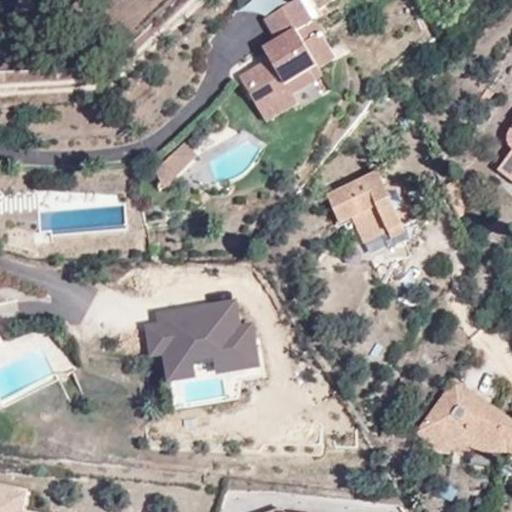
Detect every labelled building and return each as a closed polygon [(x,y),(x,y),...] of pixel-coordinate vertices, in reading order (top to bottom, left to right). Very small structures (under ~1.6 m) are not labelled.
[(338,59),(300,0),(298,0),(263,21),(275,41),(263,49),(270,59),(239,78),(268,123),(300,104),(295,95),(324,76),(321,70),(338,59)] [(511,181),(511,125),(510,128),(510,137),(511,138),(511,149),(496,167),(511,181)] [(186,145),(158,173),(159,177),(165,192),(199,157),(186,145)] [(354,221),(363,243),(388,232),(391,238),(406,232),(404,226),(414,210),(408,204),(402,188),(386,189),(378,171),(327,193),(340,222),(352,217),(354,221)] [(406,232),(391,238),(388,232),(381,235),(386,247),(409,238),(406,232)] [(163,358),(166,384),(261,372),(255,322),(241,323),(238,300),(155,310),(156,320),(143,321),(148,360),(163,358)] [(220,380),(181,383),(182,401),(221,398),(220,380)] [(505,457),(511,443),(511,419),(460,380),(420,432),(445,453),(449,442),(492,444),(505,457)] [(445,453),(505,457),(492,444),(449,442),(445,453)] [(23,511),(27,494),(0,489),(0,511),(23,511)]
